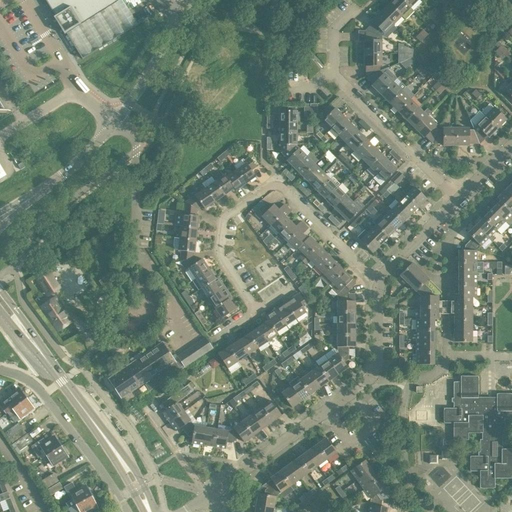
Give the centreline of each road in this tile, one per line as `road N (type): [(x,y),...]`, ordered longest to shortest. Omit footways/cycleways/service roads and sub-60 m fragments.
road 1 (residential): [(379,280),(284,190),(270,186),(222,218),(218,256),(257,312)]
road 2 (residential): [(379,280),(374,372),(205,497)]
road 3 (secondary): [(148,511),(107,442),(0,300)]
road 4 (residential): [(115,122),(134,137),(135,230),(124,283),(89,342)]
road 5 (residential): [(0,369),(40,390),(128,511)]
road 6 (residential): [(457,198),(334,74)]
road 7 (unclassified): [(0,221),(82,159),(115,122)]
road 8 (unclassified): [(115,122),(188,0)]
